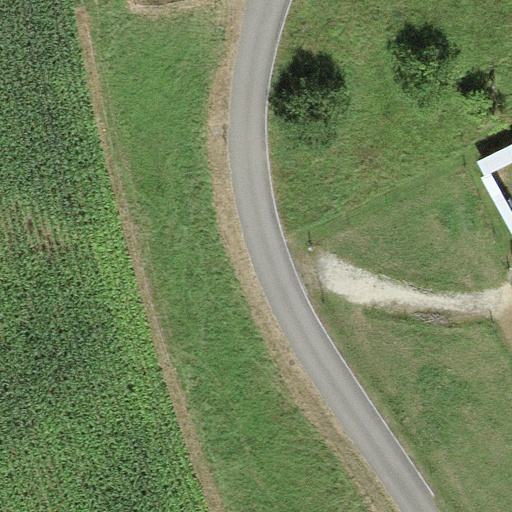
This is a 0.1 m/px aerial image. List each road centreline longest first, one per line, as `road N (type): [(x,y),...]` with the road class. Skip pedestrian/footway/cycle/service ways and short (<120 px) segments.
road 1 (track): [(241,153),(266,271),(328,398),(409,511)]
road 2 (residential): [(264,0),(239,80),(241,153)]
